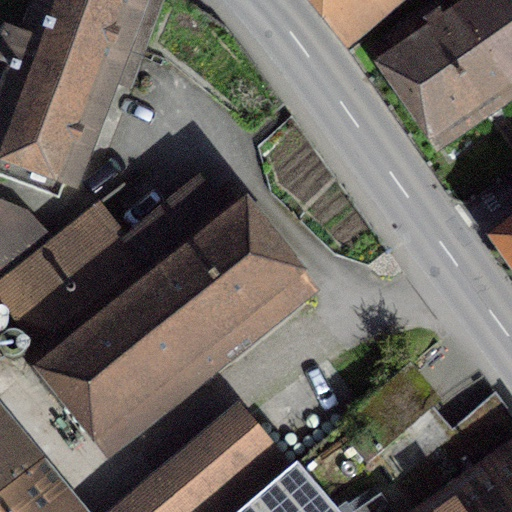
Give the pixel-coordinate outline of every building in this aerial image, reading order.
[(0,171),(58,193),(128,8),(143,13),(148,0),(50,0),(36,39),(9,29),(0,52),(0,171)] [(317,0),(346,34),(386,0),(317,0)] [(507,82),(511,89),(511,0),(469,0),(386,57),(437,132),(443,128),(452,140),(477,122),(469,109),(507,82)] [(204,187),(170,214),(191,240),(142,279),(89,213),(0,283),(0,296),(47,355),(33,366),(63,404),(71,398),(102,437),(292,286),(230,209),(225,213),(204,187)] [(0,273),(3,277),(51,241),(27,215),(15,215),(0,206),(0,273)] [(377,452),(414,511),(453,511),(511,472),(511,423),(494,395),(452,431),(402,372),(348,418),(377,452)] [(236,511),(289,467),(242,411),(121,511),(236,511)] [(54,511),(0,446),(0,511),(54,511)] [(511,511),(511,472),(453,511),(393,511),(380,492),(354,511),(336,511),(298,466),(242,511),(511,511)]
